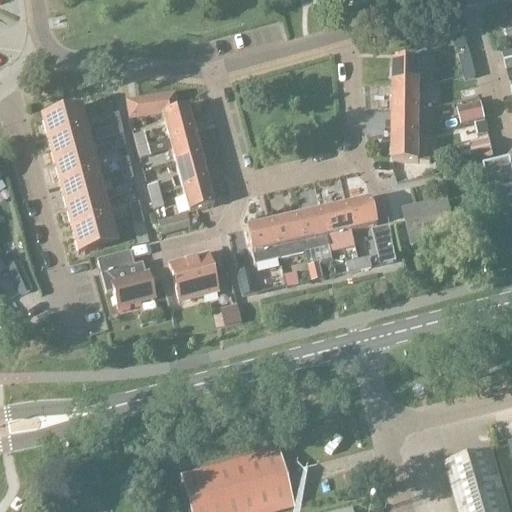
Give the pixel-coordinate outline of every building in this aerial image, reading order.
[(492,7),(493,24),(505,24),(504,6),(492,7)] [(511,41),(511,30),(510,25),(496,28),(496,29),(494,29),(499,45),(511,41)] [(511,52),(501,56),(506,73),(511,71),(511,52)] [(459,58),(462,70),(471,68),(468,56),(459,58)] [(395,63),(395,89),(420,89),(420,63),(395,63)] [(474,80),(471,68),(462,70),(464,82),(474,80)] [(395,89),(394,114),(420,114),(420,89),(395,89)] [(129,124),(162,119),(162,118),(178,114),(174,99),(126,107),(129,124)] [(485,122),(482,112),(480,105),(456,110),(460,128),(485,122)] [(38,123),(44,144),(86,133),(80,110),(38,121),(38,123)] [(162,118),(162,119),(168,143),(193,136),(186,111),(178,114),(162,118)] [(394,114),(394,139),(419,140),(420,114),(394,114)] [(477,138),(487,136),(485,123),(474,126),(477,138)] [(50,165),(50,167),(92,156),(86,133),(44,144),(50,165)] [(132,139),(136,152),(147,149),(143,136),(132,139)] [(168,143),(175,167),(200,161),(193,136),(168,143)] [(197,139),(207,180),(222,176),(212,136),(197,139)] [(430,140),(419,140),(394,139),(393,165),(419,166),(419,165),(430,166),(430,140)] [(472,163),(492,158),(489,142),(469,147),(469,149),(471,159),(472,163)] [(115,150),(118,156),(125,155),(123,147),(115,150)] [(149,159),(147,149),(136,152),(139,162),(149,159)] [(51,169),(57,190),(98,179),(92,156),(50,167),(51,169)] [(175,167),(181,192),(206,185),(200,161),(175,167)] [(511,168),(511,166),(483,172),(496,229),(511,225),(511,168)] [(121,173),(123,183),(132,181),(129,170),(125,171),(121,173)] [(62,212),(63,213),(66,212),(105,202),(98,179),(57,190),(62,212)] [(213,210),(206,185),(181,192),(188,217),(213,210)] [(146,190),(147,190),(149,201),(160,198),(157,188),(156,186),(146,189),(146,190)] [(163,211),(160,198),(149,201),(153,214),(163,211)] [(63,214),(69,236),(111,225),(105,202),(66,212),(63,213),(63,214)] [(370,204),(344,209),(350,234),(375,228),(370,204)] [(414,210),(402,213),(411,249),(455,239),(447,206),(414,213),(414,210)] [(344,209),(320,215),(328,249),(329,256),(353,251),(349,234),(350,234),(344,209)] [(303,255),(328,249),(320,215),(295,221),(303,255)] [(183,217),(158,225),(161,238),(187,231),(183,217)] [(295,221),(271,226),(279,263),(304,257),(303,255),(295,221)] [(111,225),(69,236),(75,259),(117,248),(111,225)] [(143,232),(141,225),(134,227),(136,234),(143,232)] [(245,232),(251,257),(249,257),(253,269),(279,263),(271,226),(245,232)] [(396,264),(387,229),(375,232),(382,267),(396,264)] [(511,236),(496,240),(501,273),(511,270),(511,236)] [(104,295),(111,294),(116,313),(154,303),(147,277),(143,278),(141,268),(133,270),(130,257),(97,265),(104,295)] [(368,260),(357,263),(359,273),(371,270),(368,260)] [(168,269),(178,306),(217,296),(210,270),(197,274),(194,262),(168,269)] [(357,263),(345,266),(347,275),(359,273),(357,263)] [(30,294),(18,265),(6,270),(19,299),(30,294)] [(250,271),(234,275),(240,300),(256,297),(250,271)] [(295,277),(282,280),(285,290),(297,287),(295,277)] [(223,330),(239,326),(235,308),(218,311),(223,330)] [(180,479),(188,511),(292,511),(277,454),(180,479)] [(506,511),(491,454),(445,467),(457,511),(506,511)]
